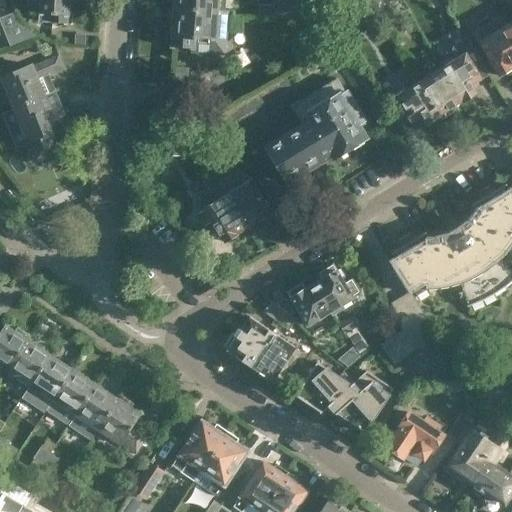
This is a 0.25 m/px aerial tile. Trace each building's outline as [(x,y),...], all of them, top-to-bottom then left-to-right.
[(68,23),(69,0),(42,0),(42,14),(53,14),(52,22),(68,23)] [(173,0),(173,8),(219,12),(219,10),(220,0),(173,0)] [(259,4),(258,15),(272,16),(301,10),(302,15),(304,15),(301,0),(273,0),(274,5),(259,4)] [(338,18),(347,32),(375,15),(367,1),(338,18)] [(448,4),(446,5),(461,30),(467,26),(456,8),(452,11),(448,4)] [(219,12),(173,8),(171,34),(174,34),(173,46),(192,48),(192,51),(212,53),(213,44),(225,45),(228,11),(219,10),(219,12)] [(2,34),(7,45),(34,34),(19,25),(4,32),(2,34)] [(511,36),(505,26),(478,42),(499,76),(511,68),(511,69),(511,36)] [(443,68),(463,101),(476,93),(471,85),(481,79),(480,79),(488,75),(465,38),(452,46),(451,51),(456,59),(443,68)] [(65,67),(60,54),(34,65),(33,63),(0,77),(14,108),(16,107),(45,94),(54,90),(47,75),(65,67)] [(441,114),(463,101),(443,68),(421,81),(441,114)] [(81,78),(81,90),(95,90),(96,80),(81,78)] [(311,120),(267,148),(287,182),(332,155),(333,157),(335,155),(339,156),(345,153),(346,149),(364,138),(356,125),(362,121),(337,79),(299,102),(300,103),(293,107),(302,120),(309,116),(311,120)] [(421,81),(395,97),(395,95),(387,92),(381,96),(394,117),(403,111),(410,122),(419,117),(424,125),(441,114),(421,81)] [(45,94),(16,107),(39,160),(60,150),(38,98),(46,95),(45,94)] [(164,156),(180,157),(183,124),(166,123),(164,156)] [(283,188),(263,176),(257,180),(268,198),(283,189),(283,188)] [(227,195),(252,234),(264,226),(261,220),(271,213),(251,180),(227,195)] [(411,292),(412,292),(418,289),(426,283),(426,285),(427,284),(427,283),(439,283),(439,282),(447,281),(450,281),(450,280),(458,278),(468,306),(467,306),(467,307),(473,305),(484,300),(496,294),(504,288),(506,286),(511,281),(511,271),(496,255),(505,247),(504,246),(510,240),(511,237),(511,236),(511,186),(507,190),(505,186),(507,185),(506,184),(495,191),(492,185),(479,193),(482,199),(472,205),(472,206),(473,206),(474,207),(468,215),(463,220),(459,224),(458,225),(457,226),(455,222),(448,226),(450,230),(449,231),(449,230),(443,232),(438,234),(432,235),(426,236),(425,234),(426,234),(426,233),(415,239),(411,233),(398,241),(402,247),(391,254),(392,255),(393,254),(395,257),(390,261),(409,293),(411,292)] [(238,242),(252,234),(227,195),(204,209),(224,242),(234,236),(238,242)] [(345,285),(334,267),(320,275),(323,280),(314,286),(330,313),(331,313),(333,317),(345,311),(342,306),(353,299),(352,297),(357,294),(350,282),(345,285)] [(289,294),(305,321),(308,326),(330,313),(314,286),(305,291),(302,285),(289,294)] [(401,298),(413,320),(424,313),(412,292),(411,292),(409,293),(401,298)] [(403,326),(413,320),(401,298),(391,304),(392,304),(400,325),(403,326)] [(277,322),(280,318),(285,312),(273,303),(265,312),(277,322)] [(280,318),(283,320),(291,328),(296,322),(285,312),(280,318)] [(354,316),(339,325),(345,335),(356,329),(360,326),(354,316)] [(261,347),(271,332),(248,317),(236,336),(232,333),(224,345),(228,348),(226,350),(251,366),(262,348),(261,347)] [(416,323),(424,348),(434,344),(426,319),(423,318),(416,323)] [(406,329),(414,351),(424,348),(416,323),(406,329)] [(0,365),(7,370),(26,340),(25,339),(27,335),(16,328),(14,331),(4,325),(0,330),(0,365)] [(356,329),(345,335),(359,356),(369,350),(356,329)] [(399,351),(404,358),(414,351),(406,329),(394,336),(399,351)] [(262,348),(251,366),(273,381),(275,379),(277,381),(282,380),(286,373),(285,368),(283,367),(284,365),(288,367),(290,367),(298,355),(298,352),(294,350),(295,348),(272,333),(261,347),(262,348)] [(395,366),(404,358),(399,351),(394,336),(392,337),(380,346),(395,366)] [(26,340),(7,370),(30,385),(49,355),(26,340)] [(72,370),(49,355),(30,385),(38,391),(39,389),(53,398),(72,370)] [(365,432),(394,389),(367,371),(354,383),(344,372),(339,377),(317,363),(295,396),(299,398),(297,402),(298,406),(305,411),(309,410),(311,406),(321,412),(320,413),(321,414),(330,406),(336,413),(335,414),(336,415),(337,414),(342,417),(340,421),(341,425),(348,429),(352,429),(354,425),(365,432)] [(496,367),(499,376),(508,372),(504,363),(496,367)] [(490,379),(499,376),(496,367),(488,369),(490,379)] [(68,425),(94,385),(72,370),(53,398),(46,410),(68,425)] [(451,381),(441,382),(442,393),(472,388),(490,384),(487,373),(461,380),(451,381)] [(94,385),(68,425),(91,440),(98,430),(117,400),(94,385)] [(119,401),(117,400),(98,430),(120,444),(121,443),(135,453),(148,434),(134,424),(140,414),(130,408),(132,404),(122,398),(119,401)] [(430,421),(434,415),(421,406),(414,416),(409,413),(387,447),(402,456),(417,465),(422,457),(423,458),(432,445),(435,447),(449,425),(440,419),(439,421),(436,419),(433,423),(430,421)] [(457,441),(470,421),(460,414),(447,434),(457,441)] [(195,481),(227,432),(215,424),(212,428),(201,420),(171,465),(195,481)] [(4,424),(0,430),(0,438),(4,441),(12,430),(4,424)] [(491,451),(499,456),(510,439),(503,435),(495,445),(472,430),(448,466),(470,481),(491,451)] [(227,432),(195,481),(218,496),(247,451),(237,444),(240,440),(227,432)] [(41,466),(49,454),(39,448),(31,459),(32,460),(26,469),(35,475),(41,466)] [(511,470),(509,474),(494,464),(499,456),(491,451),(470,481),(506,505),(511,494),(511,470)] [(49,454),(41,466),(50,471),(57,460),(49,454)] [(261,511),(262,511),(285,476),(263,461),(233,506),(241,511),(261,511)] [(131,491),(145,500),(163,472),(150,463),(131,491)] [(293,511),(307,490),(285,476),(262,511),(263,511),(293,511)] [(12,499),(3,511),(36,511),(28,507),(35,495),(11,481),(3,494),(12,499)] [(319,511),(349,511),(329,498),(319,511)] [(217,511),(221,506),(213,501),(205,511),(217,511)]
